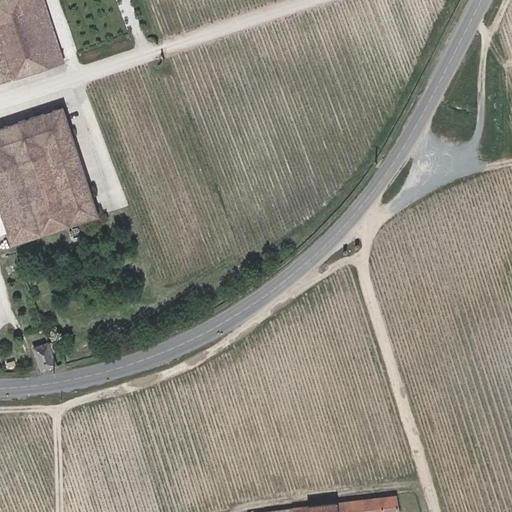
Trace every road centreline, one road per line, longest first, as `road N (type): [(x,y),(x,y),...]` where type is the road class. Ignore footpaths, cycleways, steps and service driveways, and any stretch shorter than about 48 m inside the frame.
road 1 (tertiary): [(0,387),(78,380),(150,358),(290,278),(382,179),(482,0)]
road 2 (track): [(511,161),(409,195),(371,228),(361,261),(299,285),(202,354),(57,408),(0,409)]
road 3 (track): [(505,0),(484,50),(477,138),(460,174)]
road 4 (track): [(246,511),(424,481)]
